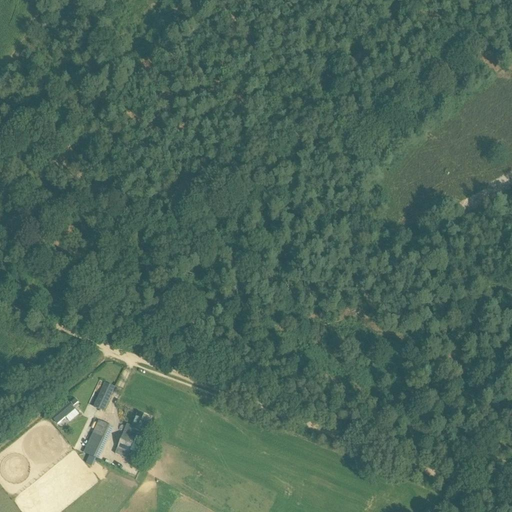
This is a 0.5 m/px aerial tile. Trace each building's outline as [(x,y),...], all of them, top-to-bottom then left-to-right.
[(103,412),(115,388),(105,383),(93,408),(103,412)] [(57,425),(75,410),(69,404),(52,419),(57,425)] [(142,439),(150,419),(138,414),(132,427),(127,425),(115,454),(127,459),(136,436),(142,439)] [(98,461),(114,428),(99,421),(83,453),(98,461)] [(105,455),(103,461),(113,464),(115,459),(105,455)]
